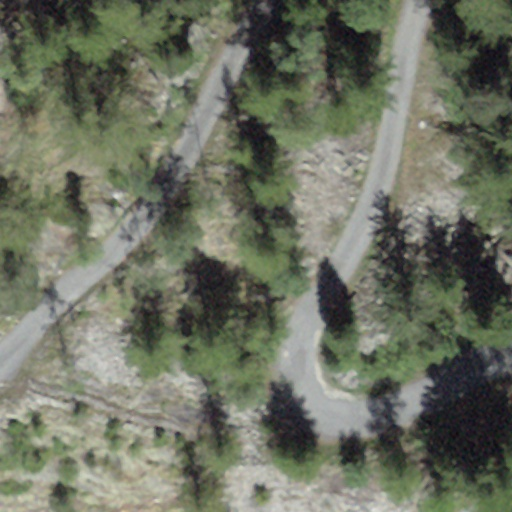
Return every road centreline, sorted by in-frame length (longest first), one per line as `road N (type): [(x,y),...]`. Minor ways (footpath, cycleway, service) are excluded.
road 1 (track): [(511,354),(485,361),(389,417),(349,424),(306,397),(310,330),(360,242),(429,0)]
road 2 (track): [(275,0),(172,184),(0,360)]
road 3 (track): [(0,121),(31,95),(27,0)]
